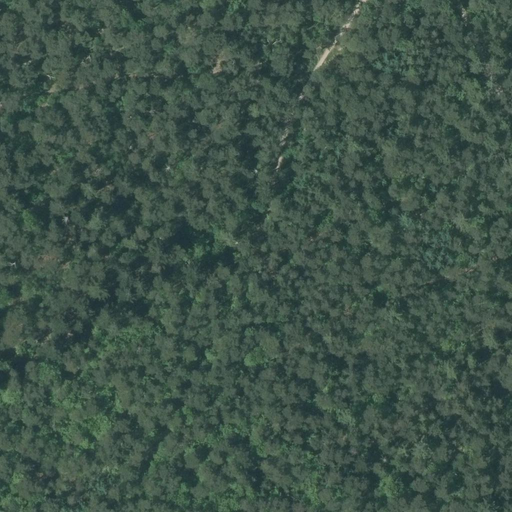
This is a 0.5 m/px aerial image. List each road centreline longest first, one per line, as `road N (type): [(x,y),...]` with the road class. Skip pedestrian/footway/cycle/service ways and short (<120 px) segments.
road 1 (track): [(257,256),(121,511)]
road 2 (track): [(358,0),(278,138),(257,256)]
road 3 (track): [(511,121),(458,0)]
